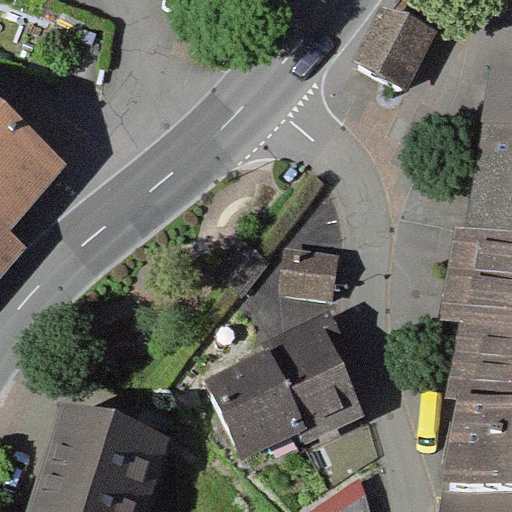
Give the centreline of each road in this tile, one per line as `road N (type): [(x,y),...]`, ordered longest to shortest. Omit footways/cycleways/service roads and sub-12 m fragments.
road 1 (residential): [(281,68),(381,194),(391,227),(405,511)]
road 2 (secondary): [(281,68),(154,192),(58,266),(0,332)]
road 3 (unknown): [(281,68),(161,24),(135,0)]
